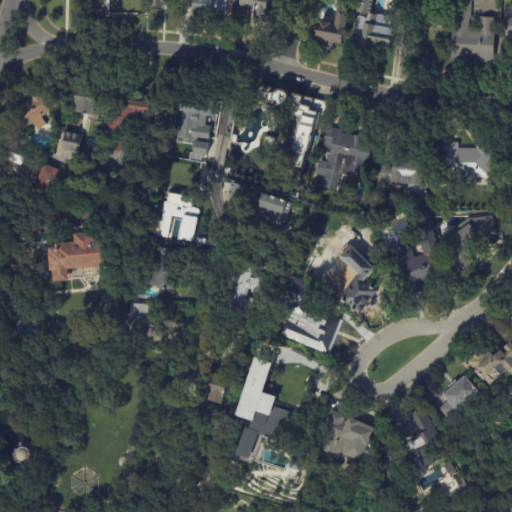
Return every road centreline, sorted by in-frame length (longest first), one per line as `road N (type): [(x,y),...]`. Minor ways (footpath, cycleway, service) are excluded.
road 1 (residential): [(470,316),(409,326),(374,342),(358,362),(362,382),(389,387),(470,316),(511,255)]
road 2 (residential): [(200,337),(222,242),(212,189),(232,56)]
road 3 (residential): [(511,102),(416,104),(292,69)]
road 4 (residential): [(232,56),(160,47),(60,49)]
